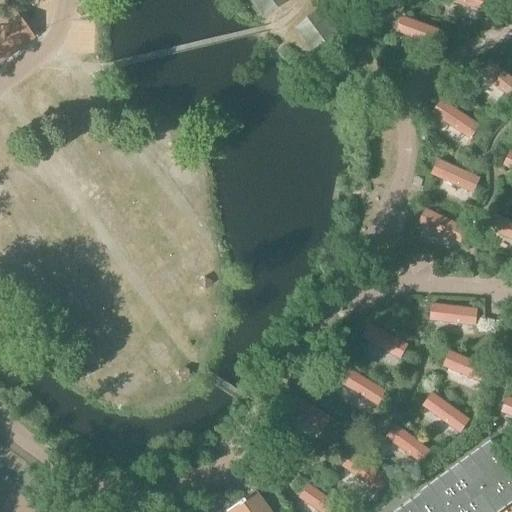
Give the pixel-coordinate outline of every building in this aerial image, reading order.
[(444,0),(480,11),(483,0),(444,0)] [(396,31),(439,45),(444,27),(401,14),(396,31)] [(0,60),(28,44),(14,21),(0,28),(0,60)] [(478,72),(511,98),(511,75),(490,58),(478,72)] [(434,114),(472,138),(482,123),(444,99),(434,114)] [(502,165),(511,170),(511,150),(511,149),(502,165)] [(433,175),(474,193),(482,177),(441,158),(433,175)] [(417,224),(459,241),(466,225),(424,208),(417,224)] [(490,227),(511,238),(511,218),(498,211),(490,227)] [(477,309),(432,304),(430,321),(474,327),(477,309)] [(359,339),(399,360),(407,344),(368,323),(359,339)] [(490,368),(451,351),(444,368),(485,386),(492,369),(490,368)] [(340,383),(379,404),(388,388),(348,367),(340,383)] [(282,408),(320,433),(329,418),(292,393),(282,408)] [(423,407),(461,432),(471,417),(433,393),(424,406),(423,407)] [(511,397),(509,397),(502,414),(511,416),(511,397)] [(386,438),(424,462),(433,447),(396,423),(386,438)] [(511,469),(491,440),(391,511),(498,511),(511,502),(511,469)] [(388,479),(351,455),(341,470),(379,494),(388,479)] [(299,496),(322,511),(341,511),(346,506),(308,481),(299,496)] [(270,511),(254,489),(243,497),(243,496),(237,500),(238,502),(227,510),(228,511),(270,511)]
